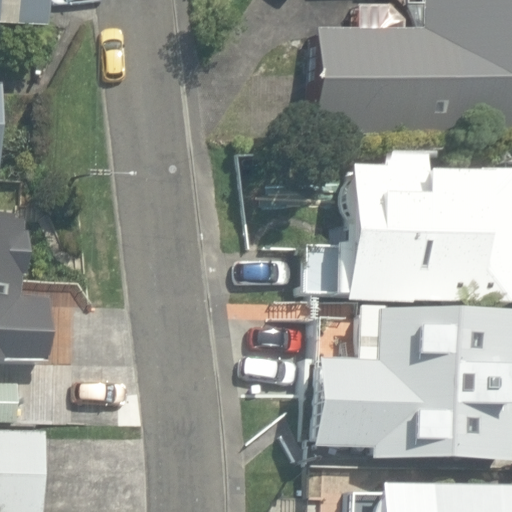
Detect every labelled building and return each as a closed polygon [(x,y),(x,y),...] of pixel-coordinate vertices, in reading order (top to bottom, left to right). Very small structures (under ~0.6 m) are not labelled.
[(0,0),(0,31),(43,32),(43,0),(0,0)] [(511,0),(408,0),(408,31),(311,30),(310,123),(511,124),(511,0)] [(358,161),(358,172),(327,172),(325,303),(511,305),(511,175),(405,173),(405,162),(358,161)] [(0,370),(70,372),(72,291),(8,290),(10,209),(0,208),(0,370)] [(295,320),(293,443),(354,444),(354,466),(492,468),(495,324),(295,320)] [(0,511),(34,511),(35,428),(0,428),(0,511)] [(376,511),(511,511),(511,487),(377,488),(376,511)]
